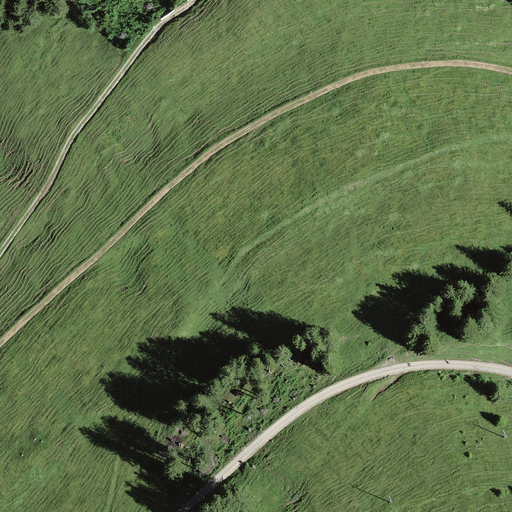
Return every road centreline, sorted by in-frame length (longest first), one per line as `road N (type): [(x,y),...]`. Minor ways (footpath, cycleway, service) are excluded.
road 1 (track): [(0,344),(217,144),(295,102),(348,78),(420,67),(511,72)]
road 2 (track): [(180,511),(231,459),(322,392),(371,372),(425,364),(511,373)]
road 3 (track): [(0,248),(73,132),(157,27),(190,0)]
